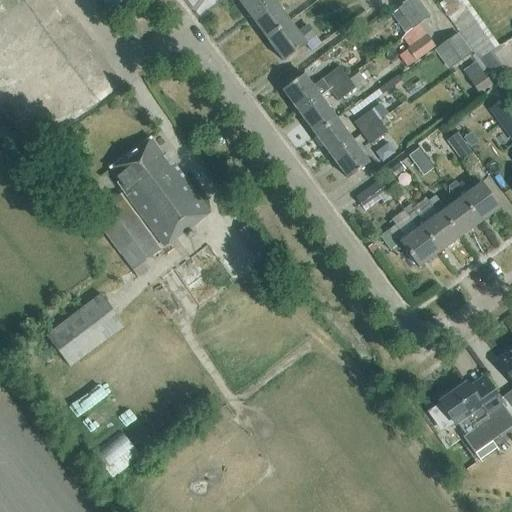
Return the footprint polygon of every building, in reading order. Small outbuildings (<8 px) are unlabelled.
[(0,0),(0,28),(30,6),(24,0),(0,0)] [(271,0),(236,0),(249,17),(272,1),(271,0)] [(411,0),(390,16),(404,35),(425,20),(411,0)] [(272,1),(249,17),(265,39),(288,23),(272,1)] [(23,62),(54,40),(39,20),(9,42),(23,62)] [(288,23),(265,39),(281,62),(304,45),(303,43),(311,37),(305,28),(296,34),(288,23)] [(437,49),(452,68),(471,54),(457,35),(437,49)] [(406,50),(415,63),(435,48),(426,36),(406,50)] [(37,82),(68,59),(54,40),(23,62),(37,82)] [(490,52),(478,60),(490,78),(502,69),(490,52)] [(18,82),(30,72),(18,57),(6,67),(18,82)] [(68,59),(37,82),(52,102),(82,78),(68,59)] [(329,92),(346,79),(338,68),(320,81),(329,92)] [(472,83),(480,93),(491,85),(487,80),(483,75),(472,83)] [(282,92),(298,114),(319,99),(329,92),(320,81),(310,88),(303,77),(282,92)] [(400,82),(396,77),(378,91),(351,111),(354,116),(382,96),(400,82)] [(0,91),(9,85),(4,78),(0,81),(0,91)] [(66,121),(97,99),(82,78),(52,102),(66,121)] [(346,79),(329,92),(337,103),(355,91),(346,79)] [(314,136),(335,121),(319,99),(298,114),(314,136)] [(511,110),(504,99),(490,109),(508,134),(511,130),(511,110)] [(33,116),(28,110),(19,117),(24,124),(33,116)] [(361,135),(378,123),(370,111),(353,124),(361,135)] [(38,123),(33,116),(24,124),(29,130),(38,123)] [(335,121),(314,136),(330,158),(351,143),(335,121)] [(378,123),(361,135),(369,146),(386,133),(378,123)] [(460,162),(470,155),(456,135),(446,143),(460,162)] [(90,216),(132,273),(136,279),(147,271),(142,264),(209,215),(165,155),(162,158),(149,140),(109,169),(119,184),(117,185),(160,244),(156,246),(119,195),(90,216)] [(351,143),(330,158),(346,180),(367,165),(351,143)] [(418,149),(408,156),(416,167),(426,160),(425,159),(418,149)] [(389,171),(394,178),(404,171),(399,164),(389,171)] [(379,183),(356,200),(361,208),(385,191),(379,183)] [(456,202),(460,199),(478,225),(498,210),(480,185),(464,197),(454,183),(447,188),(456,202)] [(460,199),(456,202),(444,211),(434,198),(427,203),(437,216),(440,214),(458,239),(478,225),(460,199)] [(440,214),(437,216),(424,226),(415,213),(408,218),(417,231),(420,229),(439,254),(458,239),(440,214)] [(249,226),(237,234),(252,255),(264,246),(249,226)] [(420,229),(417,231),(405,240),(395,227),(388,232),(397,245),(400,243),(418,268),(439,254),(420,229)] [(136,279),(132,273),(119,279),(124,285),(136,279)] [(44,338),(68,369),(124,327),(100,295),(44,338)] [(511,352),(497,363),(511,383),(511,391),(503,398),(511,410),(511,352)] [(465,385),(438,404),(439,405),(431,411),(430,417),(438,429),(445,430),(453,424),(454,426),(456,425),(464,437),(462,439),(473,455),(511,427),(511,420),(490,389),(475,399),(465,385)] [(140,456),(120,432),(91,456),(111,480),(140,456)]
